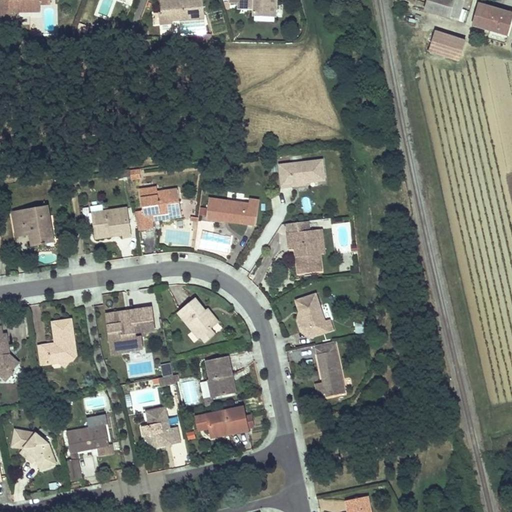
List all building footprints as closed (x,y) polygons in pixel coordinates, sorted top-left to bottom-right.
[(12,16),(12,12),(11,0),(1,0),(0,3),(0,19),(8,20),(12,16)] [(11,0),(12,12),(32,12),(32,5),(41,4),(51,4),(51,0),(11,0)] [(170,20),(183,18),(181,0),(160,0),(162,13),(169,13),(170,20)] [(181,0),(183,18),(203,17),(201,0),(181,0)] [(244,9),(254,10),(254,0),(230,0),(230,3),(239,4),(239,0),(245,1),(244,9)] [(254,0),(254,10),(254,13),(276,14),(276,0),(254,0)] [(437,14),(441,0),(428,0),(425,11),(437,14)] [(441,0),(437,14),(450,18),(454,0),(441,0)] [(459,21),(464,0),(459,0),(453,19),(459,21)] [(507,34),(509,27),(511,20),(508,19),(509,13),(480,4),(473,25),(490,30),(490,29),(507,34)] [(169,13),(162,13),(159,14),(160,23),(170,22),(170,20),(169,13)] [(464,40),(434,31),(428,52),(457,60),(464,40)] [(324,163),(281,168),(284,191),(294,190),(294,186),(302,185),(305,181),(310,180),(311,185),(326,183),(324,163)] [(294,186),(294,190),(307,189),(311,185),(310,180),(305,181),(302,185),(294,186)] [(156,191),(139,194),(142,213),(136,214),(138,232),(154,230),(153,223),(152,216),(157,215),(158,219),(173,217),(173,214),(181,213),(179,200),(171,201),(170,194),(157,196),(156,191)] [(312,210),(309,198),(303,199),(306,211),(312,210)] [(229,224),(255,228),(259,202),(250,201),(249,205),(211,199),(208,221),(225,224),(226,221),(230,222),(229,224)] [(31,236),(33,248),(43,246),(44,248),(47,248),(47,245),(44,246),(43,241),(51,240),(50,231),(52,231),(49,209),(13,215),(17,239),(26,237),(26,234),(30,233),(31,236)] [(126,210),(101,213),(102,217),(91,219),(94,241),(110,239),(109,235),(120,233),(121,237),(121,240),(130,239),(126,210)] [(182,219),(181,213),(173,214),(173,217),(158,219),(157,215),(152,216),(153,223),(182,219)] [(287,225),(289,236),(312,233),(311,223),(287,225)] [(52,231),(50,231),(51,240),(43,241),(44,246),(47,245),(54,244),(52,231)] [(312,233),(289,236),(290,250),(296,249),(299,249),(300,258),(298,258),(299,276),(323,273),(321,256),(327,255),(324,232),(312,233)] [(326,324),(317,296),(297,303),(300,312),(303,311),(306,319),(303,320),(306,330),(308,331),(311,339),(333,332),(330,323),(326,324)] [(177,317),(198,341),(200,340),(205,336),(210,331),(214,328),(204,316),(206,314),(195,301),(177,317)] [(139,315),(131,317),(132,320),(127,321),(126,316),(107,320),(115,359),(132,356),(131,354),(145,351),(142,340),(137,341),(135,331),(142,330),(143,332),(146,332),(147,335),(155,333),(151,311),(139,313),(139,315)] [(300,335),(308,340),(311,339),(308,331),(306,330),(303,320),(306,319),(303,311),(300,312),(297,324),(300,335)] [(204,316),(214,328),(218,324),(208,312),(206,314),(204,316)] [(72,322),(53,324),(56,342),(60,346),(57,350),(54,346),(39,348),(41,367),(49,366),(59,365),(64,359),(70,363),(74,363),(77,358),(77,355),(71,350),(70,344),(75,344),(72,322)] [(2,328),(0,328),(0,378),(6,384),(14,375),(13,373),(20,365),(10,356),(7,336),(3,336),(2,328)] [(143,332),(142,330),(135,331),(137,341),(142,340),(148,339),(147,335),(146,332),(143,332)] [(205,345),(215,337),(210,331),(205,336),(200,340),(205,345)] [(326,399),(345,396),(335,344),(316,348),(321,377),(324,376),(325,384),(323,384),(323,385),(325,396),(326,399)] [(64,359),(59,365),(65,369),(70,363),(64,359)] [(229,359),(206,364),(210,382),(208,382),(212,400),(232,396),(228,379),(233,378),(229,359)] [(174,385),(173,377),(158,380),(159,388),(174,385)] [(232,396),(236,395),(233,378),(228,379),(232,396)] [(318,397),(325,396),(323,385),(316,386),(318,397)] [(242,409),(207,416),(211,436),(229,432),(230,437),(247,434),(246,430),(244,421),(242,409)] [(167,411),(148,415),(151,429),(142,431),(144,440),(145,440),(151,439),(153,449),(165,447),(164,443),(168,442),(169,446),(181,444),(178,430),(171,431),(167,411)] [(252,420),(244,421),(246,430),(254,429),(252,420)] [(110,448),(106,427),(68,434),(72,456),(78,455),(92,452),(91,449),(97,448),(97,451),(99,451),(100,459),(114,456),(112,448),(110,448)] [(133,429),(135,442),(143,440),(141,428),(133,429)] [(12,448),(24,450),(36,460),(41,471),(57,465),(49,446),(35,435),(15,431),(12,448)] [(229,432),(211,436),(212,441),(230,437),(229,432)] [(36,460),(24,450),(20,455),(33,465),(36,460)] [(65,464),(68,482),(82,479),(79,461),(73,462),(65,464)] [(372,511),(370,498),(347,502),(348,511),(372,511)]
